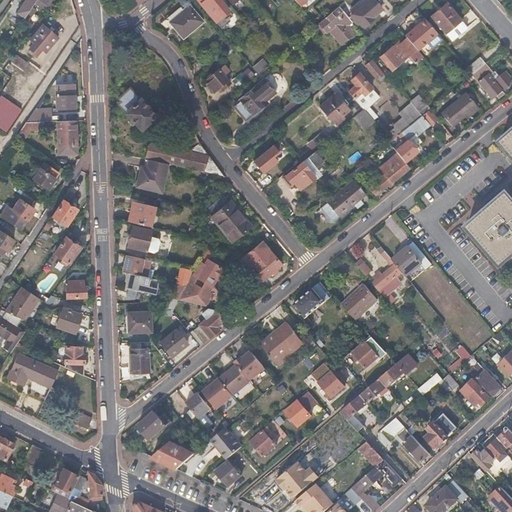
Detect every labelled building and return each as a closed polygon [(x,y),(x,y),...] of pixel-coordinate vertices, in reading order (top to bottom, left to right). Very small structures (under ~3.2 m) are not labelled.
[(34,0),(18,0),(23,3),(16,13),(24,18),(31,7),(34,3),(33,2),(34,0)] [(197,0),(216,21),(229,10),(220,0),(197,0)] [(379,7),(373,0),(363,0),(358,5),(360,7),(351,15),(355,20),(357,19),(364,28),(373,20),(371,18),(378,12),(381,10),(379,7)] [(446,4),(431,16),(432,17),(429,19),(433,24),(436,22),(450,38),(465,26),(446,4)] [(179,7),(166,18),(183,39),(203,22),(189,5),(182,11),(179,7)] [(36,10),(31,7),(24,18),(23,21),(27,24),(36,10)] [(339,7),(324,19),(318,24),(325,31),(331,26),(343,41),(354,33),(341,17),(345,14),(339,7)] [(425,20),(404,37),(417,52),(419,50),(438,34),(425,20)] [(57,38),(42,25),(30,40),(34,44),(29,49),(35,55),(40,49),(45,53),(57,38)] [(443,40),(438,34),(419,50),(424,56),(443,40)] [(417,52),(404,37),(380,58),(391,71),(408,57),(415,64),(422,58),(417,52)] [(220,59),(214,52),(198,66),(203,72),(220,59)] [(16,56),(11,63),(23,72),(28,64),(16,56)] [(485,63),(479,56),(465,67),(472,74),(485,63)] [(372,62),(365,67),(376,79),(382,74),(372,62)] [(485,63),(472,74),(492,99),(502,91),(489,76),(492,73),(485,63)] [(222,66),(206,79),(209,82),(205,85),(212,93),(220,87),(221,89),(228,83),(222,76),(227,71),(222,66)] [(358,75),(350,81),(355,87),(348,93),(363,109),(372,120),(375,117),(367,107),(378,98),(358,75)] [(253,89),(239,101),(240,102),(234,107),(244,120),(251,114),(252,116),(266,104),(264,101),(276,91),(266,79),(253,89)] [(75,86),(57,86),(57,110),(75,109),(75,86)] [(124,102),(121,105),(128,113),(127,114),(142,129),(155,116),(131,90),(121,99),(124,102)] [(477,105),(466,92),(440,112),(452,126),(469,111),(477,105)] [(335,94),(319,107),(333,124),(334,123),(338,126),(345,121),(341,117),(348,111),(335,94)] [(1,96),(0,97),(0,127),(7,132),(22,110),(1,96)] [(409,103),(410,103),(421,116),(429,109),(417,96),(409,103)] [(410,103),(397,114),(400,119),(392,126),(399,134),(421,116),(410,103)] [(479,108),(477,105),(469,111),(472,114),(479,108)] [(363,109),(353,118),(363,130),(373,122),(372,120),(363,109)] [(429,109),(421,116),(399,134),(398,135),(404,143),(395,151),(397,153),(406,164),(418,154),(408,141),(416,135),(417,136),(438,120),(429,109)] [(51,114),(37,115),(37,122),(44,122),(51,122),(51,114)] [(185,114),(176,118),(189,150),(198,143),(185,114)] [(76,121),(58,122),(59,155),(77,154),(76,121)] [(37,122),(26,123),(16,138),(23,143),(31,131),(44,131),(44,122),(37,122)] [(511,133),(503,141),(511,150),(511,133)] [(322,143),(317,137),(308,144),(314,150),(318,147),(322,143)] [(148,144),(145,159),(150,160),(223,176),(198,143),(189,150),(186,152),(151,143),(148,144)] [(283,149),(278,143),(254,162),(263,173),(277,162),(273,157),(283,149)] [(328,158),(320,149),(283,178),(289,186),(294,182),(300,190),(315,178),(316,179),(322,175),(316,168),(328,158)] [(379,168),(385,175),(369,188),(377,196),(410,169),(406,164),(397,153),(379,168)] [(145,159),(144,159),(141,172),(147,173),(150,160),(145,159)] [(147,173),(141,172),(138,187),(162,193),(169,165),(150,160),(147,173)] [(44,164),(40,169),(55,179),(58,174),(44,164)] [(190,170),(180,168),(178,175),(188,178),(190,170)] [(40,169),(33,179),(48,189),(55,179),(40,169)] [(210,175),(203,173),(201,182),(208,183),(210,175)] [(354,180),(348,185),(360,199),(366,194),(354,180)] [(360,199),(348,185),(327,203),(339,217),(360,199)] [(511,204),(504,196),(469,226),(487,246),(485,248),(501,266),(511,256),(511,204)] [(213,217),(211,218),(232,243),(252,227),(231,201),(228,203),(223,197),(207,210),(213,217)] [(13,211),(7,207),(0,216),(0,217),(19,230),(26,220),(27,221),(34,210),(20,200),(13,211)] [(78,211),(63,201),(52,217),(61,223),(60,224),(66,228),(78,211)] [(146,206),(133,203),(128,222),(150,228),(154,207),(146,205),(146,206)] [(150,232),(131,227),(126,247),(153,254),(156,252),(159,241),(157,237),(149,235),(150,232)] [(0,258),(5,251),(6,252),(13,242),(0,232),(0,258)] [(80,247),(66,238),(55,253),(64,259),(62,262),(67,266),(80,247)] [(213,243),(209,249),(223,259),(230,254),(213,243)] [(262,243),(243,259),(252,269),(255,267),(259,273),(257,275),(262,281),(281,266),(262,243)] [(432,265),(414,243),(393,261),(396,264),(403,273),(405,276),(421,263),(427,270),(432,265)] [(152,262),(127,256),(123,272),(129,274),(139,276),(141,269),(149,271),(152,262)] [(198,266),(195,272),(193,276),(185,287),(181,294),(177,301),(205,308),(208,294),(193,285),(197,278),(212,287),(216,280),(214,279),(219,270),(207,262),(202,268),(198,266)] [(364,262),(359,267),(366,276),(372,272),(364,262)] [(396,264),(389,269),(396,278),(403,273),(396,264)] [(149,271),(141,269),(139,276),(147,278),(149,271)] [(189,271),(181,269),(177,285),(185,287),(193,276),(195,272),(192,272),(189,271)] [(396,278),(389,269),(372,283),(379,292),(389,283),(394,289),(401,283),(396,278)] [(139,276),(129,274),(126,288),(128,289),(136,291),(143,292),(154,295),(156,289),(149,288),(151,279),(147,278),(139,276)] [(83,281),(66,281),(67,297),(86,297),(86,286),(84,286),(83,281)] [(56,287),(51,283),(39,300),(45,303),(56,287)] [(185,287),(177,285),(168,299),(172,300),(177,301),(181,294),(185,287)] [(377,301),(364,285),(342,305),(355,320),(377,301)] [(328,299),(316,286),(294,304),(306,318),(328,299)] [(27,292),(22,288),(4,312),(6,313),(22,319),(31,306),(33,307),(39,300),(27,292)] [(136,291),(128,289),(127,295),(135,297),(136,291)] [(33,307),(31,306),(22,319),(24,320),(33,307)] [(81,315),(63,308),(56,326),(74,333),(81,315)] [(202,315),(206,320),(193,332),(203,345),(219,332),(216,328),(224,322),(215,310),(210,309),(202,315)] [(2,319),(0,317),(0,336),(6,340),(8,342),(6,345),(4,344),(0,349),(9,356),(16,346),(32,323),(24,320),(22,319),(6,313),(2,319)] [(150,313),(128,313),(128,334),(150,333),(150,313)] [(297,334),(287,323),(261,346),(270,357),(297,334)] [(188,343),(177,330),(159,344),(170,357),(188,343)] [(301,339),(297,334),(270,357),(271,357),(283,347),(287,351),(301,339)] [(366,344),(353,355),(366,369),(379,359),(366,344)] [(81,347),(66,347),(66,364),(65,368),(66,368),(85,376),(84,355),(81,355),(81,347)] [(287,351),(283,347),(271,357),(274,362),(287,351)] [(148,349),(128,350),(129,374),(148,374),(148,349)] [(264,368),(248,350),(199,391),(215,409),(264,368)] [(23,358),(18,355),(12,368),(15,370),(17,365),(20,366),(23,358)] [(511,355),(498,367),(508,379),(511,375),(511,355)] [(17,365),(15,370),(51,386),(57,372),(23,358),(20,366),(17,365)] [(479,365),(470,373),(496,402),(504,394),(479,365)] [(381,380),(367,392),(361,396),(343,411),(359,430),(366,425),(356,414),(368,404),(387,387),(395,380),(405,392),(413,385),(397,366),(381,380)] [(14,373),(11,371),(7,381),(24,388),(27,379),(50,389),(51,386),(15,370),(14,373)] [(423,393),(442,378),(437,372),(418,387),(423,393)] [(333,373),(320,384),(332,398),(345,387),(333,373)] [(448,376),(442,380),(453,392),(458,387),(448,376)] [(479,388),(467,398),(475,407),(479,404),(482,408),(490,401),(479,388)] [(209,408),(195,391),(182,402),(197,419),(209,408)] [(417,401),(411,394),(400,403),(398,405),(400,408),(404,413),(406,410),(417,401)] [(299,402),(286,412),(298,427),(311,416),(302,406),(307,402),(303,398),(299,402)] [(160,418),(154,412),(137,426),(150,441),(172,422),(165,414),(160,418)] [(93,419),(79,413),(75,422),(89,429),(93,419)] [(445,415),(439,421),(452,435),(458,429),(445,415)] [(401,424),(396,419),(384,429),(392,431),(401,424)] [(439,421),(428,430),(432,434),(426,439),(435,449),(440,444),(441,445),(452,435),(439,421)] [(226,428),(210,441),(227,460),(239,449),(242,447),(226,428)] [(405,442),(404,443),(421,462),(429,455),(405,428),(398,434),(405,442)] [(350,444),(337,429),(302,458),(315,473),(350,444)] [(502,431),(496,436),(507,448),(511,443),(511,432),(509,430),(505,434),(502,431)] [(264,431),(251,442),(263,456),(276,445),(264,431)] [(482,447),(486,451),(494,460),(497,457),(501,462),(507,455),(504,451),(507,448),(496,436),(495,435),(482,447)] [(14,445),(0,437),(0,457),(5,461),(14,445)] [(194,455),(170,442),(152,458),(176,470),(194,455)] [(368,443),(360,449),(376,468),(384,461),(368,443)] [(42,450),(32,445),(23,462),(33,467),(42,450)] [(472,456),(475,460),(487,472),(493,467),(490,464),(492,462),(494,460),(486,451),(482,455),(478,451),(472,456)] [(313,479),(297,460),(273,479),(288,499),(313,479)] [(228,461),(215,472),(228,486),(241,476),(228,461)] [(384,461),(376,468),(352,489),(359,496),(365,491),(383,476),(393,487),(402,480),(384,461)] [(77,476),(63,469),(54,485),(69,493),(77,476)] [(85,486),(91,487),(92,499),(100,498),(100,494),(102,494),(101,485),(95,476),(89,473),(90,480),(85,480),(85,486)] [(12,481),(1,476),(0,477),(0,490),(12,496),(16,488),(10,485),(12,481)] [(468,497),(453,481),(425,506),(431,511),(443,511),(457,500),(460,505),(468,497)] [(317,489),(315,486),(296,502),(302,509),(305,506),(309,511),(324,511),(333,505),(319,487),(317,489)] [(81,490),(76,487),(70,500),(75,502),(78,496),(81,490)] [(511,511),(511,499),(501,487),(490,497),(504,511),(511,511)] [(352,489),(345,495),(355,506),(362,501),(359,496),(352,489)] [(12,496),(0,490),(0,506),(2,502),(8,505),(12,496)] [(359,496),(362,501),(372,511),(374,511),(380,507),(365,491),(359,496)] [(93,511),(57,495),(50,511),(52,511),(93,511)] [(90,502),(78,496),(75,502),(87,508),(90,502)] [(160,511),(137,502),(132,506),(132,511),(160,511)]
